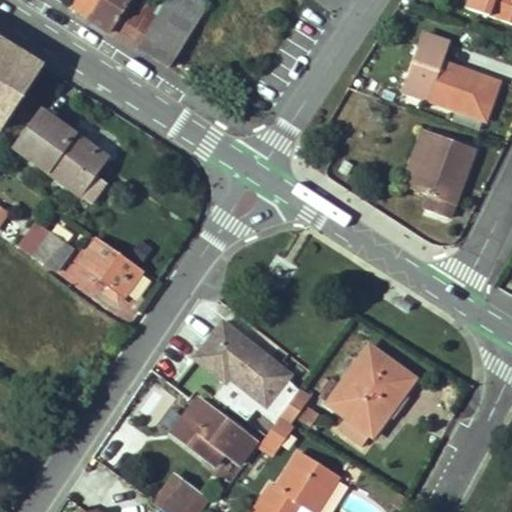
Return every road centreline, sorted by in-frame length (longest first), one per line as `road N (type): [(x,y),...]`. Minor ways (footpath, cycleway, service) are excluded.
road 1 (residential): [(31,511),(261,172)]
road 2 (tertiary): [(261,172),(0,9)]
road 3 (tertiary): [(456,295),(261,172)]
road 4 (residential): [(369,0),(261,172)]
road 5 (residential): [(436,511),(511,369)]
road 6 (residential): [(511,185),(456,295)]
